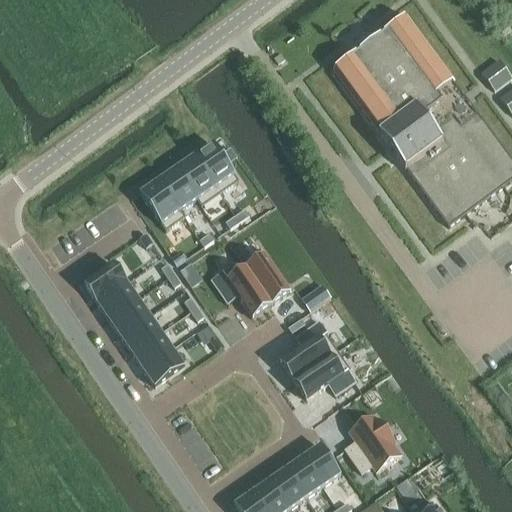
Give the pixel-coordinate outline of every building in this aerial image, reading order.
[(511,184),(511,161),(407,21),(334,75),(450,230),(511,184)] [(499,63),(481,76),(494,93),(511,80),(499,63)] [(511,94),(501,103),(511,117),(511,94)] [(291,127),(285,132),(292,142),(299,136),(291,127)] [(214,148),(195,160),(221,198),(239,185),(214,148)] [(195,160),(177,173),(203,210),(221,198),(195,160)] [(177,173),(159,185),(185,222),(186,222),(182,215),(198,204),(202,211),(203,210),(177,173)] [(159,185),(141,198),(166,235),(185,222),(159,185)] [(246,213),(236,220),(240,226),(250,220),(246,213)] [(236,220),(226,226),(231,233),(240,226),(236,220)] [(147,237),(140,242),(147,252),(153,247),(147,237)] [(210,238),(200,244),(205,251),(215,244),(210,238)] [(260,252),(242,265),(272,309),(290,296),(260,252)] [(182,256),(172,263),(176,269),(187,263),(182,256)] [(223,276),(211,284),(228,308),(239,301),(253,322),(272,309),(242,265),(224,277),(223,276)] [(115,268),(85,288),(97,306),(127,286),(115,268)] [(168,268),(162,272),(168,282),(175,278),(168,268)] [(175,278),(168,282),(175,292),(182,287),(175,278)] [(127,286),(97,306),(109,323),(138,303),(127,286)] [(323,290),(302,304),(310,316),(331,301),(323,290)] [(191,302),(185,306),(191,316),(198,311),(191,302)] [(138,303),(109,323),(120,340),(150,320),(138,303)] [(198,311),(191,316),(198,326),(205,321),(198,311)] [(150,320),(120,340),(132,357),(161,336),(150,320)] [(302,323),(289,332),(293,337),(306,328),(302,323)] [(303,353),(282,367),(295,386),(338,356),(327,338),(328,337),(320,325),(296,342),(303,353)] [(161,336),(132,357),(143,373),(173,353),(161,336)] [(218,341),(211,346),(218,356),(225,351),(218,341)] [(173,353),(143,373),(156,391),(185,371),(173,353)] [(338,356),(295,386),(307,404),(328,390),(336,401),(357,386),(350,376),(351,374),(338,356)] [(356,447),(346,454),(362,478),(373,471),(377,477),(402,460),(394,449),(396,448),(379,423),(377,424),(375,421),(350,438),(356,447)] [(321,450),(303,462),(323,492),(341,479),(321,450)] [(303,462),(286,474),(306,503),(323,492),(303,462)] [(286,474),(269,485),(287,511),(293,511),(306,503),(286,474)] [(287,511),(269,485),(253,497),(263,511),(287,511)] [(263,511),(253,497),(235,509),(236,511),(263,511)]
